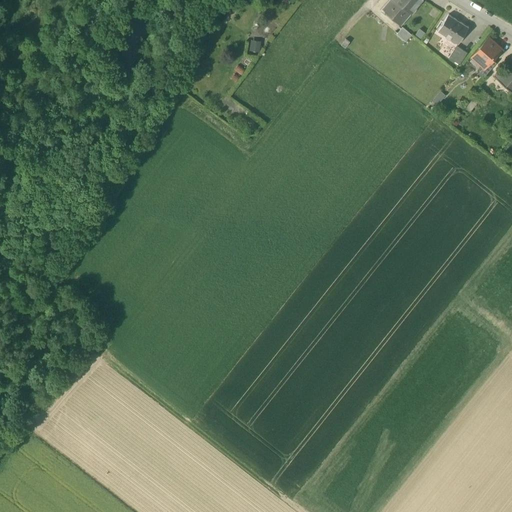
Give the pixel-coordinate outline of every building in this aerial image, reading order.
[(400,26),(411,14),(394,0),(390,0),(382,11),(400,26)] [(394,0),(411,14),(422,0),(394,0)] [(437,31),(458,44),(468,27),(448,14),(437,31)] [(396,34),(405,42),(411,34),(402,27),(396,34)] [(419,29),(415,34),(421,38),(425,33),(419,29)] [(341,45),(345,48),(350,41),(346,38),(341,45)] [(485,65),(485,66),(492,59),(500,49),(492,42),(491,44),(488,41),(489,39),(488,39),(473,55),(474,56),(476,54),(486,63),(485,65)] [(251,40),(249,50),(260,52),(261,41),(251,40)] [(449,57),(459,64),(467,52),(456,45),(449,57)] [(474,56),(485,65),(486,63),(476,54),(474,56)] [(479,71),(484,76),(496,62),(492,59),(485,66),(485,65),(479,71)] [(497,79),(511,91),(511,61),(501,74),(497,79)] [(238,65),(234,70),(241,75),(245,70),(238,65)] [(473,96),(478,101),(485,93),(480,88),(473,96)] [(462,108),(468,113),(478,101),(473,96),(462,108)]
